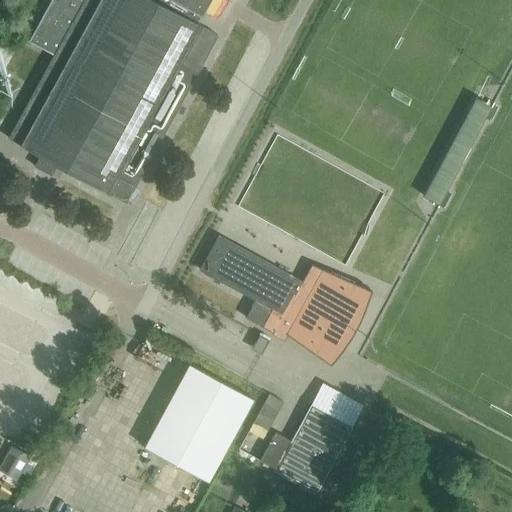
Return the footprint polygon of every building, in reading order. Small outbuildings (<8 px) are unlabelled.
[(51,0),(29,41),(54,55),(8,138),(40,155),(34,166),(51,175),(57,165),(126,203),(217,35),(201,26),(201,25),(197,23),(209,0),(51,0)] [(453,195),(447,192),(486,120),(492,123),(499,109),(494,106),(495,104),(489,101),(487,104),(476,98),(424,197),(446,209),(453,195)] [(369,290),(369,288),(311,263),(301,281),(218,235),(199,269),(255,300),(245,317),(273,333),(276,327),(286,332),(286,334),(328,363),(329,361),(316,352),(327,340),(335,327),(343,313),(349,299),(354,284),(369,290)] [(259,335),(253,345),(263,350),(269,340),(259,335)] [(208,480),(252,398),(189,363),(144,446),(208,480)] [(266,437),(284,403),(274,397),(256,431),(266,437)] [(259,460),(317,491),(352,426),(311,404),(291,440),(275,432),(259,460)] [(16,442),(8,470),(27,476),(35,447),(16,442)]
